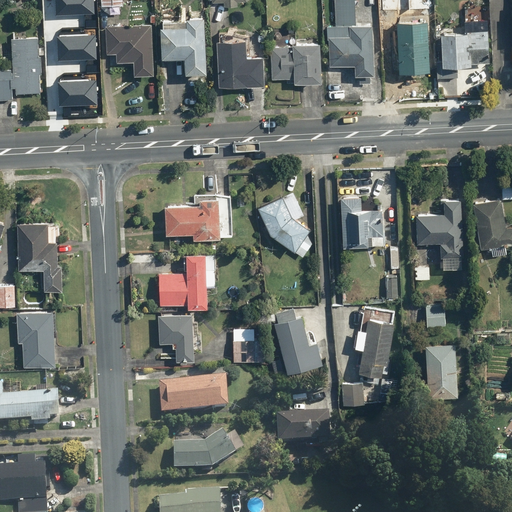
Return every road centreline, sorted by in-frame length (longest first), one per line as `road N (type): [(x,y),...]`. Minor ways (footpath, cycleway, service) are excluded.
road 1 (tertiary): [(116,142),(511,125)]
road 2 (unknown): [(316,131),(332,404)]
road 3 (residential): [(104,246),(117,511)]
